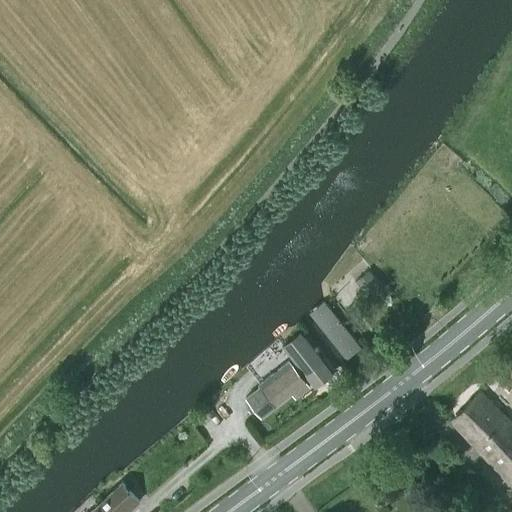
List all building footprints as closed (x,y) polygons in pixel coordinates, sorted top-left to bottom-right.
[(370,298),(383,287),(369,270),(356,281),(370,298)] [(358,346),(324,304),(312,314),(346,356),(358,346)] [(300,332),(283,345),(305,375),(322,361),(300,332)] [(295,397),(309,386),(288,360),(257,384),(259,386),(245,397),(260,417),(291,393),(295,397)] [(451,422),(511,483),(511,481),(511,425),(481,393),(451,422)] [(91,511),(127,511),(138,502),(121,484),(98,506),(91,511)]
